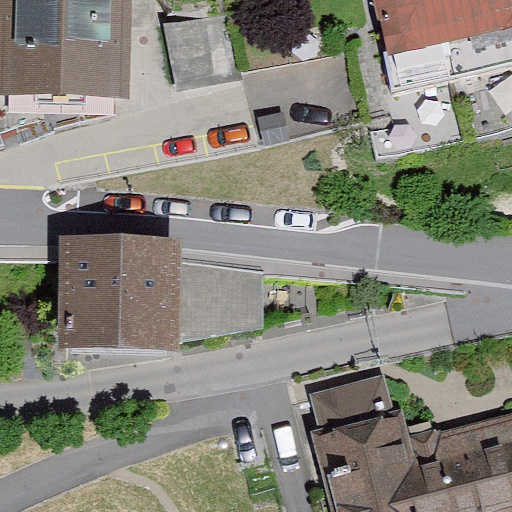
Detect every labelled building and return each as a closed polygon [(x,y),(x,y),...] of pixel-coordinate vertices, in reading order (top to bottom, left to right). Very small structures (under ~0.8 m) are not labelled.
[(133,0),(3,0),(0,84),(0,97),(128,104),(133,0)] [(511,0),(380,0),(400,90),(511,64),(511,0)] [(216,80),(205,20),(165,28),(176,87),(216,80)] [(182,264),(60,256),(60,353),(180,356),(180,344),(182,264)] [(262,272),(182,264),(180,344),(264,329),(262,272)] [(381,375),(304,394),(332,511),(511,511),(511,408),(407,435),(401,409),(390,412),(381,375)]
